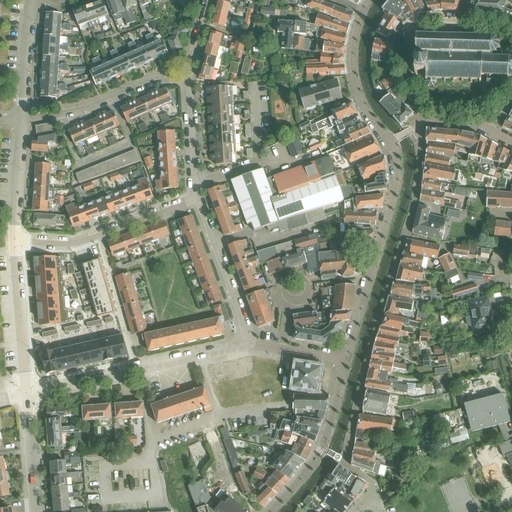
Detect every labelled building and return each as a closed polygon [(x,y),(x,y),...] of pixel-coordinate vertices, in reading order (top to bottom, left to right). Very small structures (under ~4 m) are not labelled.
[(120,0),(106,0),(112,16),(113,16),(115,22),(124,18),(127,27),(132,26),(131,23),(132,23),(129,16),(129,17),(128,14),(126,9),(124,10),(120,0)] [(122,0),(126,9),(137,5),(134,0),(122,0)] [(137,0),(140,7),(145,21),(150,19),(147,12),(148,11),(147,8),(148,8),(147,5),(152,3),(150,0),(137,0)] [(299,0),(298,6),(305,8),(305,7),(318,12),(319,12),(321,2),(322,0),(321,0),(299,0)] [(409,21),(407,20),(401,11),(405,9),(399,1),(398,0),(390,0),(382,11),(385,12),(398,21),(399,22),(404,25),(409,21)] [(409,0),(399,0),(399,1),(405,9),(401,11),(407,20),(417,15),(409,0)] [(409,0),(417,15),(418,15),(426,13),(424,8),(420,0),(419,0),(409,0)] [(511,18),(511,11),(503,8),(503,0),(470,0),(470,13),(503,15),(511,18)] [(102,1),(93,4),(100,24),(106,22),(108,25),(110,24),(102,1)] [(218,1),(215,13),(227,16),(230,4),(218,1)] [(440,10),(440,2),(440,1),(430,2),(425,3),(428,12),(440,10)] [(353,14),(321,2),(319,12),(329,16),(349,23),(353,14)] [(459,12),(460,3),(440,2),(440,10),(441,10),(459,12)] [(93,27),(100,24),(93,4),(83,8),(92,31),(94,30),(93,27)] [(89,32),(92,31),(83,8),(74,11),(80,30),(87,28),(89,32)] [(261,8),(260,14),(274,16),(275,9),(261,8)] [(251,21),(253,11),(248,10),(245,20),(251,21)] [(388,40),(399,22),(398,21),(385,12),(376,28),(374,31),(388,40)] [(46,13),(45,26),(71,28),(71,25),(64,24),(64,25),(61,25),(61,14),(46,13)] [(215,13),(212,24),(224,27),(227,16),(215,13)] [(349,25),(318,15),(314,26),(345,35),(349,25)] [(281,48),(293,49),(295,37),(295,34),(296,23),(279,21),(278,32),(282,33),(281,48)] [(346,35),(345,35),(314,26),(305,24),(296,23),(295,34),(306,34),(307,30),(311,31),(314,32),(317,32),(316,36),(317,38),(321,39),(321,40),(337,43),(341,44),(345,45),(346,35)] [(45,26),(45,37),(60,38),(61,30),(63,30),(63,31),(71,32),(71,28),(45,26)] [(187,26),(175,31),(178,36),(190,31),(187,26)] [(415,52),(415,55),(414,58),(411,58),(411,60),(414,61),(414,68),(411,68),(411,71),(414,71),(414,75),(417,75),(417,71),(425,72),(425,77),(423,77),(423,79),(425,79),(425,81),(424,82),(424,83),(425,82),(427,86),(427,87),(427,88),(428,87),(429,86),(432,86),(433,88),(434,87),(433,86),(435,83),(436,83),(436,81),(436,80),(443,80),(443,82),(445,82),(445,80),(452,80),(452,82),(454,82),(454,80),(461,80),(460,82),(462,82),(462,80),(470,80),(470,83),(471,83),(471,80),(479,81),(478,83),(480,83),(480,77),(486,77),(486,84),(485,85),(485,86),(487,85),(492,85),(492,86),(494,86),(494,85),(499,85),(500,87),(502,86),(500,84),(501,77),(506,77),(506,80),(508,80),(508,78),(511,76),(511,59),(509,58),(509,56),(507,56),(507,58),(500,57),(500,56),(498,56),(498,57),(491,57),(491,54),(494,53),(495,55),(496,54),(495,52),(497,49),(499,50),(500,48),(498,48),(499,44),(500,44),(500,42),(498,42),(496,39),(497,37),(496,36),(495,38),(491,37),(491,35),(489,35),(489,37),(482,36),(482,35),(480,34),(480,36),(473,36),(473,34),(471,34),(471,36),(464,36),(464,34),(464,30),(455,30),(455,34),(454,34),(454,36),(447,35),(447,33),(445,33),(445,35),(438,35),(438,33),(437,33),(436,35),(429,35),(429,33),(427,33),(427,35),(417,34),(417,32),(416,32),(416,34),(414,34),(414,36),(416,36),(415,50),(413,50),(413,52),(415,52)] [(210,32),(207,44),(225,48),(226,44),(221,42),(222,35),(210,32)] [(152,34),(148,36),(158,58),(161,57),(167,54),(161,40),(159,36),(154,38),(152,34)] [(150,45),(143,48),(150,62),(151,61),(158,58),(148,36),(146,37),(149,44),(150,43),(150,45)] [(173,52),(182,48),(177,36),(168,40),(173,52)] [(45,37),(44,46),(69,48),(69,45),(62,44),(62,46),(60,45),(60,38),(45,37)] [(238,51),(237,53),(242,54),(245,40),(236,37),(234,44),(231,43),(230,49),(238,51)] [(304,38),(295,37),(293,49),(296,49),(303,50),(303,42),(304,39),(304,38)] [(393,46),(386,42),(375,40),(372,52),(373,52),(372,57),(373,57),(372,60),(392,64),(390,56),(391,56),(393,46)] [(344,47),(318,41),(316,52),(321,53),(321,52),(344,55),(344,47)] [(134,42),(131,43),(141,66),(148,63),(150,62),(143,48),(141,43),(136,46),(134,42)] [(133,52),(126,56),(132,70),(141,66),(131,43),(128,45),(131,51),(132,51),(133,52)] [(207,44),(205,55),(217,58),(222,59),(225,48),(207,44)] [(44,46),(43,56),(59,57),(59,50),(62,50),(62,51),(69,52),(69,48),(44,46)] [(116,50),(113,51),(123,74),(132,70),(126,56),(119,59),(118,57),(119,57),(116,50)] [(115,60),(108,63),(114,77),(123,74),(113,51),(110,53),(113,59),(114,59),(115,60)] [(344,56),(344,55),(321,52),(321,53),(321,61),(306,61),(306,68),(314,66),(344,65),(344,56)] [(205,55),(202,66),(214,69),(217,58),(205,55)] [(43,56),(43,67),(68,68),(68,65),(61,65),(61,66),(58,66),(59,57),(43,56)] [(98,58),(95,59),(105,81),(112,78),(114,77),(108,63),(106,59),(100,61),(98,58)] [(97,68),(90,71),(96,85),(105,81),(95,59),(92,60),(95,67),(96,67),(97,68)] [(248,76),(251,62),(244,60),(241,74),(248,76)] [(346,74),(344,65),(314,66),(306,68),(306,74),(306,81),(313,80),(313,73),(319,73),(320,75),(328,75),(346,74)] [(202,66),(199,78),(211,81),(214,69),(202,66)] [(43,67),(42,77),(58,78),(58,70),(61,70),(61,71),(68,72),(68,68),(43,67)] [(397,82),(395,74),(383,83),(387,89),(397,82)] [(42,77),(41,87),(67,88),(67,85),(60,85),(60,86),(57,86),(58,78),(42,77)] [(336,80),(311,87),(316,106),(341,99),(336,80)] [(208,88),(206,88),(207,94),(211,94),(211,98),(233,97),(232,87),(228,87),(228,82),(208,83),(208,88)] [(379,103),(387,112),(396,103),(399,106),(401,104),(405,100),(400,94),(397,86),(383,96),(384,98),(383,99),(383,100),(379,103)] [(41,87),(41,97),(56,98),(57,90),(59,90),(59,92),(67,92),(67,88),(41,87)] [(305,109),(316,106),(311,87),(303,89),(303,87),(299,88),(305,109)] [(158,89),(153,91),(160,108),(171,103),(165,89),(159,91),(158,89)] [(149,96),(143,98),(149,112),(160,108),(153,91),(148,93),(149,96)] [(211,104),(211,108),(234,106),(233,97),(211,98),(207,98),(207,104),(211,104)] [(136,98),(131,101),(138,117),(149,112),(143,98),(137,101),(136,98)] [(127,122),(138,117),(131,101),(126,103),(127,105),(121,108),(127,122)] [(331,111),(333,117),(336,123),(357,114),(352,102),(331,111)] [(412,114),(401,104),(399,106),(396,103),(387,112),(399,126),(412,114)] [(212,113),(212,117),(234,116),(234,106),(211,108),(208,108),(208,114),(212,113)] [(105,111),(100,114),(108,130),(119,125),(113,112),(107,114),(105,111)] [(97,118),(90,121),(96,135),(108,130),(100,114),(96,116),(97,118)] [(316,124),(318,131),(326,128),(327,130),(336,126),(340,134),(347,131),(347,132),(362,126),(361,125),(357,114),(336,123),(333,117),(316,124)] [(212,123),(212,127),(213,127),(235,125),(234,116),(212,117),(208,117),(209,123),(212,123)] [(507,118),(502,128),(511,132),(511,121),(509,120),(510,119),(507,118)] [(84,121),(78,123),(85,140),(96,135),(90,121),(85,124),(84,121)] [(301,131),(311,126),(309,121),(299,126),(301,131)] [(75,128),(68,131),(74,145),(85,140),(78,123),(74,125),(75,128)] [(341,140),(335,143),(338,148),(346,145),(370,134),(365,123),(361,125),(362,126),(347,132),(347,131),(340,134),(339,134),(341,140)] [(235,135),(235,125),(213,127),(212,127),(209,127),(209,133),(213,132),(213,136),(213,137),(235,135)] [(159,132),(160,146),(175,145),(174,131),(167,131),(167,126),(160,127),(160,132),(159,132)] [(455,145),(457,145),(458,133),(427,129),(426,142),(455,145)] [(473,135),(458,133),(457,145),(470,149),(474,135),(473,135)] [(55,144),(56,134),(50,135),(44,136),(38,137),(33,138),(32,150),(40,150),(40,155),(50,156),(51,151),(48,151),(48,145),(50,143),(55,144)] [(214,142),(214,146),(236,145),(235,135),(213,137),(213,136),(209,137),(210,142),(214,142)] [(368,156),(370,162),(382,157),(379,150),(371,135),(356,142),(357,146),(355,147),(353,143),(343,148),(350,163),(368,156)] [(481,159),(486,141),(474,135),(470,149),(468,156),(466,163),(479,165),(481,159)] [(286,140),(290,150),(301,146),(297,136),(286,140)] [(311,141),(309,147),(311,152),(317,150),(322,147),(320,143),(314,140),(313,140),(311,141)] [(498,147),(486,141),(481,159),(491,162),(498,147)] [(426,153),(450,157),(454,158),(454,150),(455,147),(426,143),(426,153)] [(160,146),(161,160),(176,159),(175,145),(160,146)] [(214,151),(214,155),(215,156),(231,155),(236,155),(236,145),(214,146),(210,146),(210,152),(214,151)] [(455,147),(454,150),(456,151),(468,156),(470,149),(457,145),(455,145),(455,147)] [(304,154),(301,146),(290,150),(293,158),(293,157),(303,153),(304,154)] [(491,162),(499,164),(498,169),(502,170),(504,165),(506,161),(507,161),(510,153),(498,147),(491,162)] [(135,149),(129,151),(134,163),(140,161),(135,149)] [(129,151),(124,154),(129,165),(134,163),(129,151)] [(511,153),(510,153),(507,161),(506,161),(504,165),(502,170),(511,173),(511,153)] [(124,154),(119,156),(123,167),(129,165),(124,154)] [(232,165),(231,155),(215,156),(214,155),(210,156),(211,162),(215,162),(215,166),(232,165)] [(448,169),(449,162),(456,163),(457,162),(457,161),(457,160),(453,159),(454,158),(450,157),(450,159),(426,155),(425,164),(448,169)] [(119,156),(113,158),(118,169),(123,167),(119,156)] [(370,162),(358,167),(366,185),(375,183),(375,182),(377,181),(376,175),(386,172),(384,156),(382,157),(370,162)] [(113,158),(108,160),(113,171),(118,169),(113,158)] [(328,158),(314,163),(321,181),(324,180),(335,176),(334,173),(332,168),(328,158)] [(161,160),(161,174),(176,173),(176,159),(161,160)] [(108,160),(103,162),(107,173),(113,171),(108,160)] [(103,162),(97,164),(102,175),(107,173),(103,162)] [(35,163),(35,175),(50,176),(50,164),(35,163)] [(314,163),(267,180),(266,180),(274,198),(295,190),(321,181),(314,163)] [(97,164),(92,167),(96,177),(102,175),(97,164)] [(423,177),(423,180),(436,182),(437,179),(457,182),(458,172),(448,169),(425,164),(423,177)] [(92,167),(86,169),(91,179),(96,177),(92,167)] [(86,169),(81,171),(85,181),(91,179),(86,169)] [(243,176),(231,180),(240,205),(241,208),(247,225),(251,224),(254,231),(267,226),(277,223),(282,221),(287,219),(294,217),(296,216),(299,215),(305,213),(323,208),(344,202),(344,201),(353,199),(349,186),(347,186),(339,187),(335,176),(324,180),(321,181),(295,190),(274,198),(266,180),(267,180),(263,169),(251,173),(251,174),(244,177),(243,176)] [(80,183),(85,181),(81,171),(76,173),(80,183)] [(387,190),(386,172),(376,175),(377,181),(375,182),(375,183),(366,185),(361,186),(357,187),(358,194),(365,193),(387,190)] [(177,187),(176,173),(161,174),(162,180),(157,180),(157,188),(177,187)] [(35,175),(34,187),(48,188),(49,188),(50,176),(35,175)] [(140,185),(134,187),(139,201),(153,197),(146,178),(138,181),(140,185)] [(421,189),(435,191),(434,192),(442,193),(442,192),(442,191),(442,190),(443,190),(443,189),(444,189),(445,188),(446,188),(447,188),(448,188),(449,189),(450,189),(450,190),(451,190),(451,191),(452,192),(452,193),(452,194),(451,195),(454,196),(454,195),(455,188),(456,187),(436,182),(423,180),(421,189)] [(208,191),(212,203),(223,198),(221,192),(226,191),(224,185),(218,187),(208,191)] [(34,187),(33,199),(48,200),(54,200),(55,189),(49,188),(48,188),(34,187)] [(134,187),(121,192),(126,206),(139,201),(134,187)] [(434,193),(434,192),(435,191),(421,189),(419,201),(442,206),(455,209),(456,202),(443,199),(444,195),(434,193)] [(112,190),(106,192),(108,197),(113,211),(126,206),(121,192),(114,195),(112,190)] [(511,208),(511,193),(510,193),(504,193),(487,191),(486,208),(511,208)] [(344,201),(344,211),(358,212),(358,210),(379,209),(382,208),(384,196),(356,198),(344,201)] [(108,197),(94,202),(100,216),(113,211),(108,197)] [(226,205),(223,198),(212,203),(216,214),(237,207),(237,206),(235,202),(226,205)] [(47,211),(48,200),(33,199),(32,211),(47,211)] [(94,202),(81,207),(86,221),(100,216),(94,202)] [(73,226),(86,221),(81,207),(80,204),(79,203),(74,205),(74,204),(66,207),(73,226)] [(229,213),(241,208),(240,205),(237,206),(237,207),(216,214),(220,226),(232,221),(229,213)] [(441,241),(446,220),(428,215),(430,209),(418,207),(412,234),(441,241)] [(325,215),(323,208),(305,213),(309,225),(326,219),(326,218),(325,215)] [(448,215),(460,218),(462,212),(450,208),(448,215)] [(336,211),(325,215),(326,218),(336,214),(336,223),(375,226),(379,209),(358,210),(358,212),(344,211),(336,211)] [(299,215),(303,227),(309,225),(305,213),(299,215)] [(64,225),(65,216),(32,214),(32,224),(56,226),(56,224),(64,225)] [(303,227),(299,215),(294,217),(298,229),(303,227)] [(181,236),(185,234),(197,230),(192,216),(179,221),(182,231),(180,232),(181,236)] [(298,229),(294,217),(287,219),(290,229),(291,231),(298,229)] [(290,229),(287,219),(282,221),(285,231),(290,229)] [(164,221),(150,226),(156,242),(160,241),(158,237),(169,233),(164,221)] [(234,227),(232,221),(220,226),(225,237),(241,231),(239,226),(234,227)] [(285,231),(282,221),(277,223),(279,228),(280,233),(285,231)] [(510,238),(511,226),(511,222),(496,221),(493,236),(510,238)] [(279,228),(277,223),(267,226),(269,232),(279,228)] [(341,233),(341,241),(353,239),(353,243),(372,242),(374,232),(373,232),(373,229),(363,229),(363,226),(345,225),(345,233),(341,233)] [(150,226),(136,231),(141,244),(144,243),(151,240),(152,244),(156,242),(150,226)] [(185,238),(189,249),(202,244),(197,230),(185,234),(187,238),(185,238)] [(131,247),(141,244),(136,231),(122,236),(126,247),(130,245),(131,247)] [(316,235),(294,242),(297,251),(303,249),(303,250),(324,243),(323,235),(316,235)] [(123,248),(126,247),(122,236),(108,241),(113,254),(123,250),(123,248)] [(341,241),(336,242),(330,243),(332,253),(321,254),(318,254),(321,271),(322,281),(337,279),(336,271),(341,270),(343,277),(355,275),(350,243),(353,243),(353,239),(341,241)] [(228,246),(232,258),(244,253),(241,247),(246,246),(244,240),(228,246)] [(403,253),(420,256),(423,243),(406,240),(403,253)] [(268,262),(267,262),(267,263),(270,275),(306,264),(310,275),(321,271),(318,254),(321,254),(321,250),(328,248),(326,242),(324,243),(303,250),(303,249),(297,251),(297,252),(290,254),(283,257),(276,259),(268,262)] [(294,242),(287,244),(290,254),(297,252),(297,251),(294,242)] [(439,247),(423,243),(420,256),(437,259),(438,252),(439,247)] [(194,258),(195,262),(207,258),(202,244),(189,249),(192,259),(194,258)] [(287,244),(280,246),(283,257),(290,254),(287,244)] [(280,246),(272,248),(276,259),(283,257),(280,246)] [(476,259),(478,249),(454,246),(453,255),(476,259)] [(272,248),(265,250),(268,262),(276,259),(272,248)] [(258,252),(262,264),(266,263),(268,262),(265,250),(258,252)] [(458,275),(455,268),(449,255),(448,253),(438,252),(437,259),(439,260),(449,280),(458,275)] [(246,261),(244,253),(232,258),(236,269),(256,262),(255,258),(246,261)] [(402,254),(400,264),(420,269),(423,269),(426,270),(428,259),(422,258),(402,254)] [(49,258),(34,259),(36,273),(63,271),(61,257),(54,257),(54,256),(48,257),(49,258)] [(195,266),(199,277),(212,272),(207,258),(195,262),(191,263),(193,267),(195,266)] [(84,272),(80,273),(81,278),(86,277),(87,276),(86,274),(103,269),(100,260),(82,265),(84,272)] [(256,262),(236,269),(241,280),(252,276),(257,274),(254,267),(258,266),(256,262)] [(423,269),(420,269),(400,264),(396,281),(414,283),(415,280),(421,280),(423,269)] [(87,276),(86,277),(88,283),(105,278),(103,269),(86,274),(87,276)] [(63,271),(36,273),(36,286),(63,284),(63,271)] [(204,286),(206,290),(217,286),(212,272),(199,277),(203,286),(204,286)] [(116,277),(120,291),(132,288),(132,287),(135,286),(135,284),(133,284),(130,273),(116,277)] [(254,282),(252,276),(241,280),(245,292),(261,286),(259,281),(254,282)] [(89,289),(85,290),(86,295),(91,294),(91,291),(108,286),(105,278),(88,283),(89,289)] [(422,297),(423,287),(412,286),(412,285),(393,283),(390,295),(411,298),(412,295),(422,297)] [(63,284),(36,286),(38,299),(64,297),(63,284)] [(476,284),(451,291),(453,298),(478,291),(476,284)] [(91,294),(92,300),(110,295),(108,286),(91,291),(91,294)] [(137,291),(135,286),(132,287),(132,288),(120,291),(124,305),(138,302),(135,291),(137,291)] [(222,300),(217,286),(206,290),(207,294),(206,294),(209,305),(222,300)] [(329,297),(321,298),(323,313),(330,312),(352,311),(354,299),(356,286),(336,287),(328,287),(329,297)] [(263,292),(247,297),(258,328),(263,326),(270,327),(270,323),(274,322),(272,316),(273,309),(273,308),(274,303),(273,303),(273,302),(272,301),(271,301),(270,301),(269,299),(269,298),(270,298),(270,297),(271,297),(271,296),(271,295),(269,289),(263,292)] [(436,289),(431,289),(431,292),(431,298),(431,302),(431,305),(441,301),(441,296),(436,296),(436,289)] [(94,306),(90,308),(91,313),(96,311),(96,309),(113,304),(110,295),(92,300),(94,306)] [(64,297),(38,299),(39,312),(65,310),(64,297)] [(385,315),(397,318),(399,309),(412,312),(414,302),(388,297),(383,314),(385,315)] [(472,317),(466,318),(467,322),(467,323),(468,324),(469,326),(470,327),(472,327),(474,327),(474,329),(491,326),(486,297),(467,301),(469,309),(471,309),(472,317)] [(141,312),(138,302),(124,305),(129,320),(144,315),(143,311),(141,312)] [(113,304),(96,309),(96,311),(98,318),(116,313),(113,304)] [(224,304),(214,307),(217,318),(220,317),(223,317),(224,322),(230,321),(224,304)] [(65,310),(39,312),(40,326),(67,324),(65,310)] [(382,324),(382,327),(400,331),(402,325),(407,326),(407,327),(420,330),(422,323),(421,323),(422,319),(428,321),(430,311),(423,310),(418,310),(416,317),(415,322),(404,319),(404,320),(397,318),(385,315),(384,318),(382,319),(381,323),(382,324)] [(317,313),(318,326),(325,325),(343,322),(350,321),(352,311),(330,312),(323,313),(320,313),(317,313)] [(317,312),(305,314),(306,327),(318,326),(317,313),(317,312)] [(296,329),(303,330),(303,328),(306,327),(305,314),(293,315),(294,328),(296,327),(296,329)] [(145,319),(144,315),(129,320),(133,334),(146,330),(143,319),(145,319)] [(217,318),(207,320),(211,337),(223,335),(221,324),(220,317),(217,318)] [(207,320),(195,323),(199,340),(211,337),(207,320)] [(339,334),(343,322),(325,325),(318,326),(306,327),(303,328),(303,330),(296,329),(294,340),(324,344),(339,334)] [(195,323),(182,326),(186,343),(199,340),(195,323)] [(182,326),(170,329),(174,346),(186,343),(182,326)] [(380,326),(377,336),(392,337),(392,340),(398,341),(399,335),(408,338),(408,340),(411,340),(412,335),(400,332),(400,331),(382,327),(380,326)] [(170,329),(157,332),(161,349),(174,346),(170,329)] [(149,351),(161,349),(157,332),(142,335),(143,341),(146,340),(149,351)] [(429,334),(420,333),(419,343),(428,344),(429,334)] [(122,336),(110,339),(114,359),(126,356),(122,336)] [(377,336),(374,343),(394,347),(397,347),(405,348),(404,349),(408,350),(409,346),(398,344),(398,341),(392,340),(392,337),(377,336)] [(110,339),(99,341),(103,362),(114,359),(110,339)] [(99,341),(87,344),(92,364),(103,362),(99,341)] [(393,354),(393,352),(404,354),(404,349),(405,348),(397,347),(394,347),(374,343),(372,352),(394,356),(394,355),(393,354)] [(87,344),(76,346),(81,367),(92,364),(87,344)] [(76,346),(65,349),(70,369),(81,367),(76,346)] [(435,355),(444,354),(443,346),(434,347),(435,355)] [(65,349),(54,351),(59,372),(70,369),(65,349)] [(54,351),(42,354),(44,362),(43,362),(44,367),(45,367),(46,374),(59,372),(54,351)] [(372,352),(371,360),(393,364),(393,361),(394,356),(372,352)] [(405,371),(406,366),(393,364),(371,360),(368,370),(388,373),(391,374),(392,368),(405,371)] [(499,370),(496,361),(488,363),(491,372),(499,370)] [(236,362),(209,368),(211,380),(238,373),(236,362)] [(296,363),(291,389),(318,393),(319,386),(323,386),(324,375),(321,375),(323,367),(296,363)] [(368,370),(366,380),(397,384),(397,382),(398,380),(389,378),(389,381),(387,380),(388,373),(368,370)] [(397,385),(397,384),(366,380),(364,388),(389,392),(390,388),(396,390),(396,392),(407,394),(408,387),(397,385)] [(205,388),(151,406),(157,424),(203,408),(205,413),(212,410),(205,388)] [(385,416),(389,395),(366,391),(362,412),(385,416)] [(316,396),(316,394),(295,394),(295,395),(294,395),(293,409),(293,410),(293,411),(293,416),(293,417),(303,419),(303,410),(320,410),(326,411),(329,396),(316,396)] [(498,426),(500,429),(504,427),(503,424),(510,423),(502,394),(463,404),(471,433),(498,426)] [(143,403),(130,404),(131,417),(144,416),(143,403)] [(117,418),(131,417),(130,404),(116,405),(117,418)] [(110,405),(97,406),(98,420),(111,419),(110,405)] [(74,406),(47,408),(48,418),(48,419),(59,419),(59,417),(68,416),(68,417),(75,417),(74,406)] [(84,420),(98,420),(97,406),(83,407),(84,420)] [(320,410),(316,421),(322,421),(326,411),(320,410)] [(413,412),(403,413),(404,420),(414,419),(413,412)] [(396,432),(399,421),(385,419),(359,416),(355,438),(361,439),(362,431),(378,433),(378,431),(390,433),(390,431),(396,432)] [(303,419),(293,417),(292,417),(291,422),(290,423),(300,425),(299,426),(319,432),(322,421),(316,421),(303,419)] [(67,433),(74,432),(79,432),(79,426),(66,427),(67,428),(61,428),(61,420),(59,420),(59,419),(48,419),(48,421),(47,421),(48,434),(62,433),(67,433)] [(283,421),(280,431),(284,431),(315,444),(319,432),(299,426),(300,425),(290,423),(283,421)] [(511,434),(508,436),(504,427),(500,429),(505,443),(499,446),(504,458),(506,457),(506,458),(511,467),(511,434)] [(466,430),(449,435),(452,445),(469,440),(466,430)] [(276,431),(273,439),(284,444),(288,445),(292,437),(298,439),(296,446),(310,452),(315,444),(284,431),(280,431),(276,431)] [(62,433),(48,434),(49,447),(54,447),(55,450),(63,450),(63,444),(66,443),(65,433),(62,433)] [(123,433),(115,434),(116,447),(119,447),(119,451),(133,449),(133,444),(132,437),(127,437),(127,444),(124,444),(123,433)] [(294,447),(291,454),(306,461),(310,452),(296,446),(298,439),(292,437),(288,445),(294,447)] [(229,439),(223,440),(223,441),(228,455),(233,449),(234,449),(229,439)] [(448,440),(440,442),(442,449),(450,447),(448,440)] [(193,444),(196,453),(205,450),(202,441),(193,444)] [(354,442),(353,451),(366,453),(375,455),(377,446),(354,442)] [(424,447),(423,450),(424,455),(439,451),(437,444),(424,447)] [(236,449),(234,449),(233,449),(228,455),(229,459),(238,462),(238,461),(236,449)] [(306,461),(291,454),(286,452),(282,451),(275,459),(278,461),(280,459),(288,466),(289,465),(297,471),(306,461)] [(375,455),(366,453),(353,451),(351,458),(380,465),(380,462),(375,461),(375,455)] [(51,463),(52,475),(66,474),(66,467),(71,467),(71,464),(80,463),(79,452),(65,454),(65,461),(51,463)] [(380,465),(351,458),(350,466),(384,477),(387,467),(386,467),(380,465)] [(235,470),(238,462),(229,459),(233,470),(235,470)] [(280,459),(278,461),(273,468),(273,469),(275,471),(290,481),(297,471),(289,465),(288,466),(280,459)] [(274,474),(272,477),(285,486),(290,481),(275,471),(273,469),(273,468),(270,467),(259,462),(257,466),(268,470),(273,473),(274,474)] [(348,496),(349,496),(352,490),(345,485),(352,475),(338,465),(327,481),(334,486),(335,487),(339,481),(343,484),(339,490),(348,496)] [(257,469),(253,477),(262,481),(259,485),(261,487),(263,485),(265,486),(277,495),(279,493),(285,486),(272,477),(266,473),(257,469)] [(244,496),(251,493),(243,472),(236,475),(244,496)] [(401,484),(410,477),(407,472),(397,479),(401,484)] [(79,473),(66,474),(52,475),(53,487),(67,486),(67,478),(79,477),(79,473)] [(352,475),(345,485),(352,490),(358,479),(352,475)] [(352,490),(349,496),(354,499),(356,501),(365,488),(366,486),(367,485),(365,483),(358,479),(352,490)] [(324,480),(318,488),(321,490),(324,486),(326,486),(331,490),(332,489),(322,502),(334,511),(335,511),(344,511),(351,504),(354,499),(349,496),(348,496),(339,490),(335,487),(334,486),(327,481),(326,481),(324,480)] [(188,488),(193,501),(196,510),(206,506),(207,507),(212,505),(203,481),(188,488)] [(0,497),(10,496),(7,483),(0,484),(0,497)] [(264,508),(277,495),(265,486),(263,485),(261,487),(258,490),(263,494),(256,502),(264,508)] [(68,494),(67,486),(53,487),(54,499),(68,498),(68,499),(81,498),(80,493),(68,494)] [(245,511),(227,497),(215,511),(245,511)] [(69,511),(68,499),(68,498),(54,499),(55,511),(69,511)]
